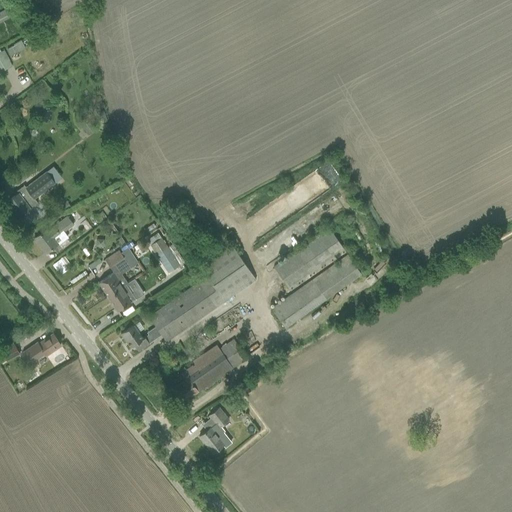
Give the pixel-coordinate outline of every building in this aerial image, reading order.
[(0,24),(10,20),(5,11),(0,13),(0,24)] [(9,55),(25,49),(22,41),(6,46),(9,55)] [(10,67),(1,51),(0,51),(0,69),(1,72),(10,67)] [(93,124),(95,122),(89,114),(87,116),(86,115),(78,122),(88,136),(97,129),(93,124)] [(15,177),(20,183),(29,176),(24,170),(15,177)] [(17,191),(18,193),(7,202),(18,217),(37,203),(34,198),(55,183),(46,172),(26,187),(24,185),(17,191)] [(47,212),(50,218),(70,208),(67,201),(47,212)] [(34,238),(45,253),(58,244),(54,239),(73,224),(68,217),(48,231),(46,229),(34,238)] [(273,266),(290,291),(345,252),(328,228),(273,266)] [(281,240),(286,249),(301,241),(297,232),(281,240)] [(150,245),(149,245),(168,272),(184,261),(172,244),(167,247),(158,233),(147,240),(150,245)] [(149,316),(161,334),(166,341),(256,279),(231,243),(199,265),(206,276),(149,316)] [(127,283),(121,274),(138,262),(128,248),(120,253),(118,250),(105,259),(114,272),(98,283),(118,311),(136,299),(126,284),(127,283)] [(271,308),(285,328),(361,274),(347,254),(271,308)] [(53,261),(57,274),(70,270),(65,257),(53,261)] [(76,293),(98,282),(93,274),(72,285),(76,293)] [(130,347),(134,345),(138,351),(152,341),(148,334),(143,338),(133,324),(121,333),(130,347)] [(22,353),(30,364),(45,353),(46,355),(61,345),(53,334),(38,344),(37,342),(22,353)] [(171,389),(181,403),(247,358),(234,339),(220,349),(217,345),(193,361),(195,364),(186,370),(181,373),(185,380),(171,389)] [(14,343),(1,351),(6,361),(20,354),(14,343)] [(24,376),(29,383),(40,376),(35,369),(24,376)] [(149,385),(155,394),(166,386),(160,378),(149,385)] [(224,444),(215,433),(220,429),(219,428),(229,419),(219,407),(208,415),(215,424),(210,427),(199,436),(213,453),(224,444)]
